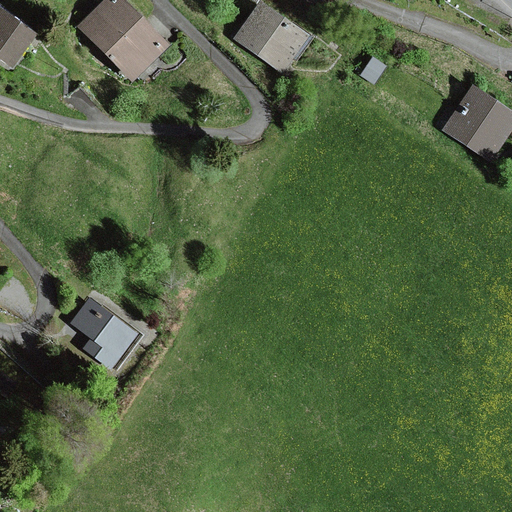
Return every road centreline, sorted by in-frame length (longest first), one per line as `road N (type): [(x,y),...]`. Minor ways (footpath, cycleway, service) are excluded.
road 1 (residential): [(156,0),(250,92),(257,116),(249,134),(77,123),(0,97)]
road 2 (residential): [(511,59),(361,0)]
road 3 (residential): [(0,233),(32,273),(37,299),(30,325),(0,329)]
